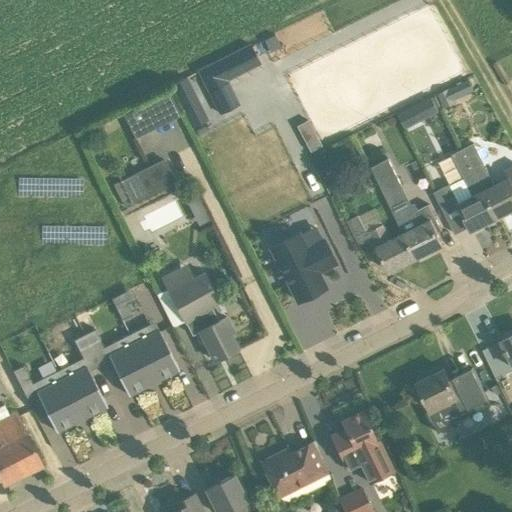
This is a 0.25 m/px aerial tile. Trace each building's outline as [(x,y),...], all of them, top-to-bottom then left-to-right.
[(262,65),(252,46),(199,73),(221,116),(241,106),(229,82),(262,65)] [(438,94),(442,103),(454,97),(450,89),(449,88),(438,94)] [(181,117),(168,91),(131,110),(144,136),(181,117)] [(431,96),(397,114),(405,131),(415,126),(410,116),(417,112),(422,122),(439,113),(431,96)] [(308,120),(297,126),(310,152),(322,146),(308,120)] [(106,133),(101,123),(78,135),(83,145),(106,133)] [(474,143),(463,148),(498,218),(511,210),(511,167),(506,171),(509,178),(495,185),(474,143)] [(473,196),(459,203),(451,187),(436,195),(446,215),(460,207),(472,231),(498,218),(463,148),(452,154),(473,196)] [(407,195),(388,158),(371,167),(390,204),(407,195)] [(123,180),(134,202),(177,181),(166,159),(123,180)] [(114,184),(125,206),(134,202),(123,180),(114,184)] [(194,193),(184,198),(189,209),(200,203),(194,193)] [(394,214),(404,233),(417,259),(445,245),(438,232),(443,230),(430,205),(415,212),(412,206),(394,214)] [(417,259),(404,233),(392,239),(384,224),(368,232),(359,216),(348,222),(364,255),(378,248),(391,272),(417,259)] [(271,247),(298,301),(325,287),(317,273),(335,264),(323,240),(306,249),(298,234),(271,247)] [(204,273),(192,279),(185,265),(162,277),(191,336),(200,331),(214,361),(238,349),(231,333),(234,332),(226,317),(218,321),(211,307),(219,303),(204,273)] [(122,317),(127,327),(137,322),(132,312),(122,317)] [(511,330),(503,336),(505,339),(503,340),(511,358),(511,330)] [(154,333),(135,343),(155,382),(180,369),(164,337),(157,341),(154,333)] [(100,338),(89,344),(94,354),(105,349),(100,338)] [(112,363),(128,395),(155,382),(135,343),(116,352),(119,360),(112,363)] [(89,344),(78,349),(84,360),(94,354),(89,344)] [(491,403),(485,391),(482,385),(473,367),(454,377),(454,378),(451,380),(445,369),(418,383),(431,409),(427,411),(437,431),(438,430),(472,413),(473,412),(490,404),(491,403)] [(82,369),(62,379),(82,419),(107,406),(91,374),(85,377),(82,369)] [(27,374),(17,380),(22,390),(33,385),(27,374)] [(48,395),(40,399),(56,432),(82,419),(62,379),(44,388),(48,395)] [(379,442),(378,442),(363,411),(341,422),(345,429),(330,436),(347,469),(358,464),(365,478),(391,465),(379,442)] [(16,413),(0,421),(0,477),(3,484),(42,465),(16,413)] [(511,447),(511,430),(501,436),(508,449),(511,447)] [(261,461),(270,479),(271,479),(283,503),(331,480),(316,441),(284,457),(281,451),(261,461)] [(251,511),(246,502),(247,502),(233,475),(207,489),(218,511),(251,511)] [(339,500),(344,511),(373,511),(374,511),(362,488),(339,500)] [(204,511),(196,494),(179,503),(181,508),(173,511),(204,511)]
